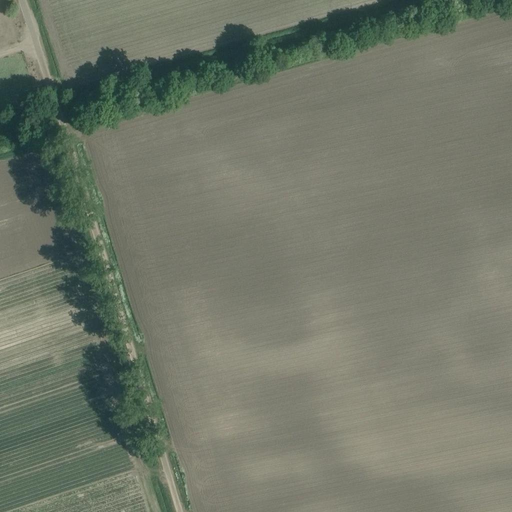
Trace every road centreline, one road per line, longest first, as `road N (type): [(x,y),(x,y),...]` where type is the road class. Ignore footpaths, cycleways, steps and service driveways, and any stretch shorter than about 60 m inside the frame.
road 1 (track): [(179,511),(58,110)]
road 2 (track): [(58,110),(441,0)]
